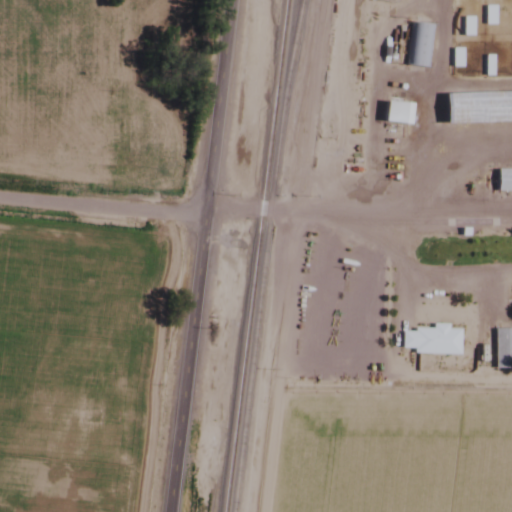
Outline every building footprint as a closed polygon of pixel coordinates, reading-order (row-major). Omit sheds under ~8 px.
[(430,26),(408,24),(405,67),(428,68),(430,26)] [(459,49),(450,49),(450,68),(459,68),(459,49)] [(511,122),(511,92),(440,94),(441,124),(511,122)] [(380,123),(406,124),(407,103),(380,102),(380,123)] [(494,193),(511,192),(511,169),(494,170),(494,193)] [(457,356),(458,325),(429,325),(429,330),(399,329),(398,349),(410,349),(410,354),(457,356)] [(511,329),(491,329),(491,369),(511,369),(511,329)]
